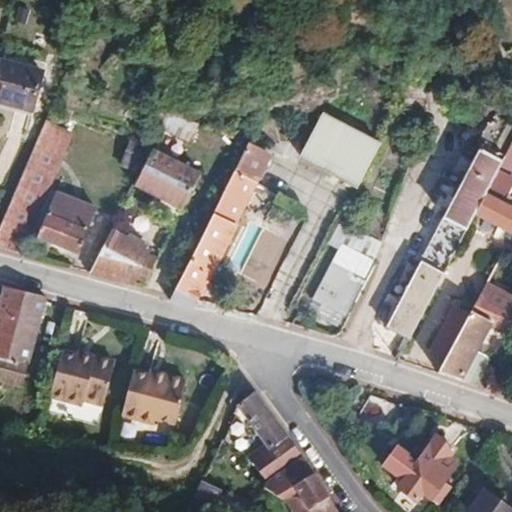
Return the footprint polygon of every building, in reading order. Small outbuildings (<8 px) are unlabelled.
[(12,53),(0,48),(0,64),(6,68),(8,64),(12,53)] [(6,68),(0,82),(0,104),(32,117),(47,81),(8,64),(6,68)] [(196,122),(176,112),(169,109),(162,123),(160,126),(187,139),(196,122)] [(511,123),(492,112),(463,169),(486,181),(511,130),(511,123)] [(323,116),(302,157),(318,166),(321,160),(344,173),(341,178),(355,186),(356,186),(377,145),(323,116)] [(41,122),(0,220),(0,243),(20,248),(27,231),(45,188),(69,133),(41,122)] [(511,174),(511,130),(486,181),(470,212),(511,235),(511,207),(503,201),(505,196),(502,194),(511,174)] [(247,143),(234,170),(256,182),(270,156),(247,143)] [(180,207),(197,170),(150,147),(132,184),(180,207)] [(318,166),(341,178),(344,173),(321,160),(318,166)] [(486,181),(463,169),(448,197),(462,227),(470,212),(486,181)] [(192,305),(196,298),(256,182),(234,170),(170,291),(167,298),(192,305)] [(45,188),(27,231),(36,235),(54,191),(45,188)] [(96,208),(54,191),(36,235),(77,252),(96,208)] [(452,249),(462,227),(448,197),(448,196),(418,255),(435,263),(432,268),(440,272),(452,249)] [(145,254),(147,250),(109,228),(88,270),(131,281),(134,276),(144,281),(155,259),(145,254)] [(375,246),(346,230),(327,267),(357,283),(375,246)] [(511,278),(511,261),(494,253),(463,313),(440,360),(434,372),(469,383),(481,359),(468,352),(483,321),(500,329),(511,305),(511,296),(504,292),(511,278)] [(416,260),(383,327),(406,339),(440,272),(432,268),(416,260)] [(339,318),(357,283),(327,267),(310,302),(317,306),(339,318)] [(43,296),(1,285),(0,287),(0,380),(19,386),(42,302),(43,296)] [(305,312),(313,316),(317,306),(310,302),(305,312)] [(447,305),(423,351),(440,360),(463,313),(447,305)] [(317,306),(313,316),(334,327),(339,318),(317,306)] [(70,358),(86,362),(88,355),(73,351),(70,358)] [(98,406),(110,362),(88,355),(86,362),(70,358),(56,354),(45,397),(77,406),(79,400),(98,406)] [(146,377),(161,381),(163,376),(148,371),(146,377)] [(172,426),(184,381),(163,376),(161,381),(146,377),(130,372),(118,416),(150,425),(152,420),(172,426)] [(250,392),(235,403),(264,442),(268,447),(251,460),(259,472),(264,477),(279,466),(296,454),(250,392)] [(361,442),(379,449),(389,424),(371,417),(361,442)] [(415,462),(439,480),(452,462),(444,456),(451,447),(435,435),(415,462)] [(247,456),(251,460),(268,447),(264,442),(247,456)] [(304,464),(296,454),(279,466),(292,487),(281,493),(292,511),(326,511),(331,509),(304,464)] [(415,462),(396,487),(412,499),(419,490),(427,496),(435,502),(447,486),(439,480),(415,462)] [(256,493),(264,477),(259,472),(246,498),(252,501),(256,493)] [(183,511),(185,511),(198,511),(211,488),(197,481),(183,511)] [(502,511),(504,509),(472,491),(459,511),(502,511)]
